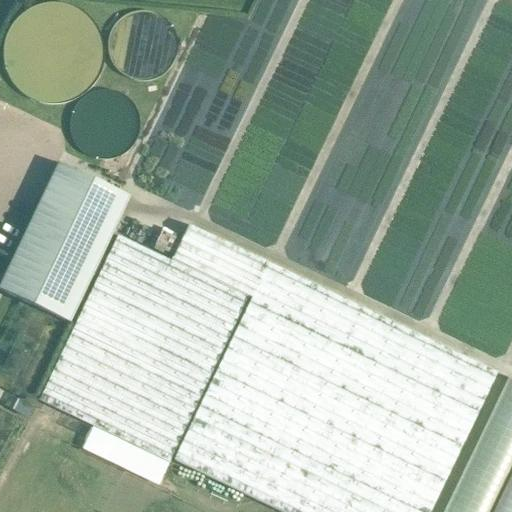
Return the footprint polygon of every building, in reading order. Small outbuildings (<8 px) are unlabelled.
[(0,291),(71,325),(129,200),(56,166),(0,287),(0,291)] [(190,228),(173,264),(118,238),(40,401),(273,511),(430,511),(496,376),(190,228)] [(284,261),(281,271),(296,276),(300,266),(284,261)] [(21,402),(16,413),(27,419),(33,408),(21,402)] [(508,448),(497,443),(465,511),(492,511),(506,482),(495,477),(508,448)]
